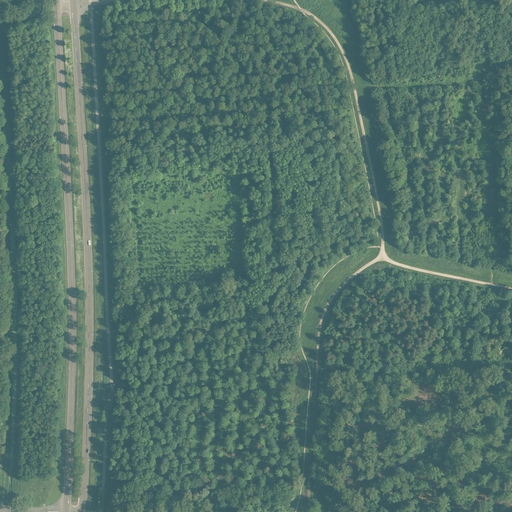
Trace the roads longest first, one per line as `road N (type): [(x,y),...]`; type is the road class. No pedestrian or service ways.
road 1 (secondary): [(84,511),(88,271),(73,0)]
road 2 (secondary): [(57,1),(72,271),(65,511)]
road 3 (track): [(277,0),(328,28),(348,65),(382,258),(511,287)]
road 4 (track): [(312,511),(320,323),(335,291),(382,258)]
